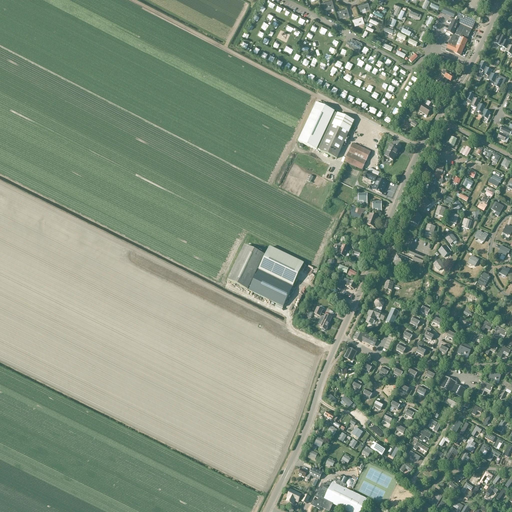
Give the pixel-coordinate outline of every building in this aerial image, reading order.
[(323,5),(324,8),(325,9),(326,9),(327,10),(334,7),(332,0),(330,0),(322,3),(323,5)] [(366,10),(370,9),(368,2),(358,5),(359,8),(360,7),(361,10),(362,10),(362,9),(365,8),(366,10)] [(444,7),(441,13),(445,15),(453,19),(456,13),(448,9),(444,7)] [(345,16),(349,15),(347,8),(337,11),(338,13),(339,16),(341,16),(341,15),(344,13),(345,16)] [(453,55),(454,53),(461,56),(467,41),(462,39),(463,36),(468,38),(472,30),(476,22),(459,14),(455,22),(453,21),(447,33),(453,36),(449,44),(446,52),(453,55)] [(353,21),(354,21),(355,25),(364,22),(362,16),(352,19),(353,21)] [(495,41),(494,44),(499,46),(501,47),(504,40),(503,39),(504,37),(499,34),(495,41)] [(363,47),(350,40),(347,46),(359,53),(363,47)] [(509,43),(504,40),(501,47),(506,49),(507,50),(509,46),(508,45),(509,43)] [(483,72),(482,74),(484,75),(487,68),(486,68),(487,65),(481,63),(478,69),(483,72)] [(492,71),(487,68),(484,75),(488,78),(487,80),(489,81),(492,74),(491,73),(492,71)] [(444,71),(441,74),(445,77),(444,78),(451,82),(454,77),(447,72),(447,73),(444,71)] [(492,74),(489,81),(494,84),(494,83),(496,80),(497,77),(492,74)] [(495,84),(494,87),(499,89),(498,92),(499,92),(502,86),(501,86),(502,84),(503,85),(506,79),(499,76),(497,81),(496,80),(494,83),(495,84)] [(470,105),(471,106),(475,99),(473,98),(474,96),(469,93),(466,100),(471,102),(470,105)] [(477,108),(475,111),(477,111),(480,105),(478,104),(480,101),(475,99),(471,106),(477,108)] [(425,103),(420,111),(420,112),(420,111),(427,116),(431,110),(426,107),(427,105),(425,103)] [(337,159),(354,122),(316,104),(298,141),(320,151),(337,159)] [(480,105),(477,111),(476,112),(475,111),(473,114),(477,116),(478,115),(481,116),(482,117),(485,110),(484,110),(485,107),(480,105)] [(490,113),(485,110),(482,117),(487,120),(486,123),(487,123),(490,117),(489,116),(490,113)] [(510,137),(511,131),(502,127),(499,132),(510,137)] [(497,139),(504,142),(506,137),(500,134),(497,139)] [(457,140),(451,137),(449,142),(447,141),(445,146),(450,148),(451,145),(454,147),(457,140)] [(371,152),(353,144),(344,162),(362,171),(371,152)] [(394,147),(390,145),(384,156),(393,161),(395,157),(396,157),(397,155),(401,147),(395,144),(394,147)] [(485,149),(484,152),(488,153),(486,156),(490,158),(493,153),(489,151),(485,149)] [(511,162),(505,159),(501,166),(507,169),(511,162)] [(444,176),(445,173),(442,173),(443,169),(443,166),(438,165),(436,171),(435,170),(434,173),(435,173),(435,176),(433,176),(432,179),(434,180),(434,181),(436,181),(436,182),(442,184),(443,180),(442,180),(443,176),(444,176)] [(375,183),(372,190),(382,194),(386,184),(378,180),(379,178),(377,177),(378,177),(371,174),(365,172),(363,178),(375,183)] [(466,179),(463,186),(466,188),(468,185),(471,187),(473,183),(466,179)] [(493,190),(494,191),(497,187),(498,184),(495,182),(494,185),(491,184),(489,187),(493,190)] [(491,196),(494,191),(493,190),(491,193),(488,191),(485,194),(489,197),(491,198),(492,197),(491,196)] [(363,202),(363,204),(367,204),(368,194),(364,194),(363,194),(359,194),(358,202),(363,202)] [(425,198),(419,204),(425,210),(431,204),(425,198)] [(453,205),(452,206),(453,208),(456,212),(458,211),(462,208),(458,202),(453,205)] [(373,210),(378,210),(378,211),(381,211),(381,203),(373,203),(373,210)] [(485,205),(483,203),(482,205),(479,204),(477,208),(484,211),(487,205),(485,204),(485,205)] [(496,204),(492,211),(500,215),(504,207),(497,203),(496,204)] [(352,206),(349,216),(360,219),(362,213),(367,215),(368,212),(365,211),(365,210),(352,206)] [(438,207),(435,215),(443,217),(445,209),(438,207)] [(370,214),(366,225),(375,228),(378,218),(370,214)] [(417,226),(419,223),(420,218),(411,214),(410,217),(412,218),(410,224),(417,226)] [(459,216),(451,214),(449,222),(456,225),(459,216)] [(464,220),(462,228),(469,230),(472,222),(464,220)] [(435,227),(428,225),(425,233),(433,235),(435,227)] [(507,236),(508,235),(510,236),(511,232),(511,227),(510,227),(506,225),(502,233),(507,236)] [(478,233),(475,238),(477,238),(477,239),(484,243),(488,236),(485,234),(484,235),(480,233),(480,234),(478,233)] [(451,234),(445,238),(450,245),(456,240),(451,234)] [(345,258),(349,249),(346,248),(347,247),(343,245),(342,246),(338,245),(337,247),(338,252),(339,252),(338,255),(345,258)] [(446,246),(445,246),(439,251),(444,258),(450,253),(451,252),(447,247),(446,246)] [(507,253),(509,254),(510,251),(501,246),(499,250),(500,250),(498,254),(505,258),(507,253)] [(267,258),(265,257),(244,247),(228,281),(248,291),(248,290),(249,291),(283,308),(304,264),(271,248),(267,258)] [(411,251),(409,255),(415,257),(413,261),(425,266),(427,261),(424,260),(425,257),(411,251)] [(404,266),(405,266),(408,259),(396,254),(392,264),(403,269),(404,266)] [(471,257),(468,263),(475,268),(479,260),(476,259),(476,260),(471,257)] [(439,260),(433,265),(438,271),(445,266),(439,260)] [(340,266),(338,271),(346,274),(348,269),(340,266)] [(502,267),(499,273),(506,277),(510,270),(507,268),(507,270),(502,267)] [(483,273),(479,281),(486,285),(490,278),(488,277),(489,276),(487,275),(488,275),(486,274),(486,275),(483,273)] [(353,290),(356,284),(357,282),(352,280),(351,282),(348,281),(346,287),(351,290),(351,289),(353,290)] [(394,283),(386,281),(384,289),(392,291),(394,283)] [(411,290),(415,291),(416,288),(409,286),(406,295),(409,296),(411,290)] [(371,312),(366,323),(372,325),(374,322),(376,318),(383,321),(385,318),(386,315),(380,313),(382,309),(382,308),(383,308),(385,304),(383,300),(380,298),(376,300),(374,304),(376,308),(377,308),(376,311),(375,310),(374,313),(374,314),(371,312)] [(424,307),(421,312),(428,316),(432,308),(427,306),(427,305),(424,303),(423,306),(424,307)] [(454,303),(451,309),(456,312),(460,306),(454,303)] [(471,309),(468,307),(463,314),(468,317),(470,315),(471,316),(472,315),(469,312),(471,309)] [(323,310),(317,308),(314,314),(320,317),(323,310)] [(392,309),(385,323),(393,326),(399,313),(392,309)] [(436,317),(433,323),(440,326),(443,320),(441,320),(443,317),(439,316),(440,315),(436,314),(435,317),(436,317)] [(321,326),(320,328),(319,328),(322,330),(322,331),(324,332),(325,332),(325,331),(326,332),(326,331),(332,318),(325,315),(324,318),(322,317),(320,321),(321,322),(319,325),(321,326)] [(414,316),(410,324),(417,327),(420,322),(416,319),(417,317),(414,316)] [(492,325),(485,322),(480,332),(483,333),(486,327),(491,329),(492,325)] [(500,334),(505,336),(507,333),(497,328),(494,332),(496,332),(493,338),(497,340),(500,334)] [(427,332),(424,338),(431,341),(434,335),(429,333),(431,330),(428,329),(426,332),(427,332)] [(407,330),(403,338),(410,341),(413,336),(408,333),(409,331),(407,330)] [(357,331),(354,339),(358,341),(360,340),(361,339),(375,346),(375,345),(377,341),(363,334),(357,331)] [(459,337),(461,334),(458,333),(455,331),(455,333),(450,331),(447,336),(454,340),(456,336),(459,337)] [(481,342),(484,337),(473,332),(471,336),(472,337),(470,342),(474,345),(476,340),(481,342)] [(400,343),(396,351),(403,354),(406,348),(402,346),(402,344),(400,343)] [(468,356),(472,347),(462,343),(457,354),(461,356),(462,353),(468,356)] [(419,347),(416,353),(423,356),(426,350),(421,348),(423,345),(420,344),(418,346),(419,347)] [(497,348),(490,345),(485,354),(488,356),(491,349),(496,352),(497,348)] [(442,346),(439,351),(446,355),(450,347),(447,346),(447,348),(442,346)] [(510,351),(503,347),(499,354),(498,354),(497,357),(500,359),(504,352),(508,355),(510,351)] [(349,349),(344,358),(350,361),(355,352),(349,349)] [(366,362),(362,369),(369,373),(372,367),(368,365),(369,363),(366,362)] [(387,370),(382,368),(379,374),(386,377),(390,370),(388,369),(387,370)] [(403,368),(401,371),(397,368),(393,374),(401,378),(403,372),(404,373),(406,370),(403,368)] [(416,370),(413,368),(413,370),(411,369),(408,375),(415,379),(419,371),(416,370)] [(492,369),(488,381),(492,382),(492,379),(499,382),(502,373),(492,369)] [(429,371),(426,377),(433,380),(436,373),(434,371),(433,373),(429,371)] [(445,377),(439,388),(461,399),(466,390),(456,385),(457,383),(445,377)] [(356,381),(352,388),(359,392),(362,386),(357,384),(358,382),(356,381)] [(480,386),(481,387),(480,390),(478,394),(482,396),(485,390),(491,392),(493,387),(482,382),(480,386)] [(510,394),(511,390),(511,386),(504,382),(502,386),(504,387),(499,396),(502,397),(505,392),(510,394)] [(404,383),(400,390),(406,394),(410,388),(405,386),(406,384),(404,383)] [(420,387),(417,393),(424,396),(427,391),(429,392),(430,390),(426,388),(425,389),(420,387)] [(369,389),(367,388),(363,396),(370,399),(373,394),(368,391),(369,389)] [(337,403),(336,402),(337,401),(330,395),(326,399),(334,406),(337,403)] [(345,396),(341,400),(349,408),(352,404),(345,396)] [(378,399),(374,407),(381,411),(384,405),(379,402),(380,401),(378,399)] [(401,405),(396,402),(397,401),(395,399),(391,407),(397,411),(401,405)] [(418,412),(414,410),(413,412),(408,409),(405,415),(412,419),(415,413),(417,414),(418,412)] [(332,421),(330,424),(329,426),(331,427),(334,429),(335,427),(339,429),(340,426),(335,423),(338,418),(327,412),(324,416),(332,421)] [(387,414),(383,421),(390,425),(393,419),(388,417),(389,415),(387,414)] [(410,429),(405,426),(404,428),(400,425),(396,431),(403,435),(406,430),(408,431),(410,429)] [(374,426),(371,430),(380,438),(383,434),(374,426)] [(356,428),(352,435),(359,439),(363,433),(356,428)] [(343,443),(347,436),(342,433),(341,435),(340,435),(339,437),(340,437),(338,440),(343,443)] [(354,449),(358,443),(353,440),(351,442),(350,443),(350,444),(349,446),(354,449)] [(372,447),(371,449),(382,456),(385,451),(374,443),(372,446),(372,447)] [(394,447),(389,456),(394,459),(399,449),(394,447)] [(364,449),(362,454),(368,458),(371,453),(364,449)] [(345,455),(340,462),(344,464),(345,462),(346,463),(348,464),(351,460),(349,458),(348,457),(347,457),(345,455)] [(331,467),(333,468),(335,463),(333,462),(333,461),(331,460),(331,461),(328,459),(326,464),(326,465),(325,466),(330,469),(331,467)] [(309,480),(311,476),(319,481),(323,473),(321,472),(322,469),(320,468),(318,471),(312,468),(309,473),(308,473),(308,472),(301,469),(298,475),(305,479),(305,478),(309,480)] [(322,484),(311,506),(319,510),(321,508),(328,511),(329,511),(333,505),(347,511),(360,511),(367,500),(345,489),(345,488),(351,491),(360,473),(353,469),(345,485),(334,480),(332,484),(328,482),(326,486),(322,484)] [(302,494),(301,496),(291,491),(288,497),(289,498),(287,502),(293,505),(295,501),(298,503),(300,500),(303,501),(302,502),(306,504),(309,498),(305,496),(302,494)]
